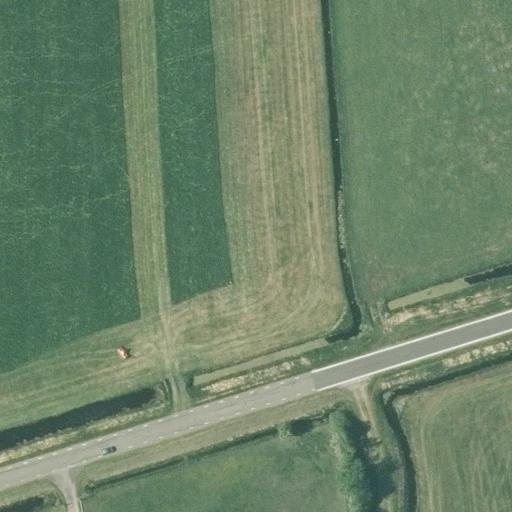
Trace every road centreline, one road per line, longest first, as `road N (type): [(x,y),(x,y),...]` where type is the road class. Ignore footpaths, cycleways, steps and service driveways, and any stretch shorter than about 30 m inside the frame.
road 1 (tertiary): [(0,480),(356,368)]
road 2 (tertiary): [(511,322),(356,368)]
road 3 (track): [(356,368),(385,511)]
